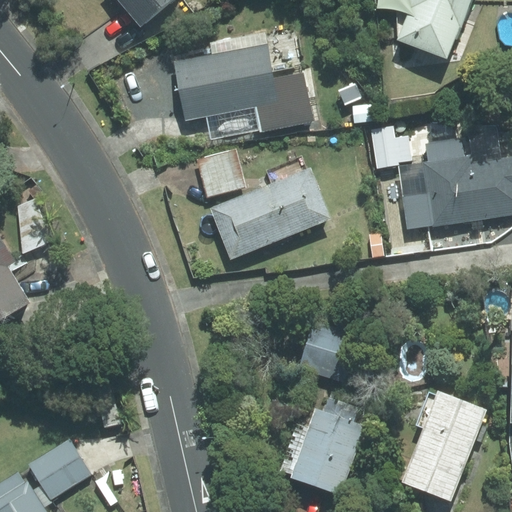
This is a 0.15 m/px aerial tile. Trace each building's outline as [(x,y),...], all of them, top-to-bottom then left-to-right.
[(120,0),(141,25),(171,0),(120,0)] [(407,0),(405,6),(409,7),(396,40),(446,60),(458,27),(462,28),(473,0),(407,0)] [(175,62),(186,120),(278,102),(267,44),(175,62)] [(395,128),(373,133),(381,170),(403,166),(395,128)] [(464,156),(461,139),(426,144),(428,161),(422,162),(427,192),(403,196),(408,229),(432,225),(432,228),(511,215),(511,156),(472,162),(470,154),(464,156)] [(243,190),(230,163),(201,176),(213,204),(243,190)] [(231,259),(332,218),(310,166),(210,207),(231,259)] [(0,322),(31,303),(8,267),(17,261),(0,234),(0,322)] [(300,369),(342,382),(356,334),(315,321),(300,369)] [(116,386),(99,390),(108,428),(125,424),(116,386)] [(481,442),(487,426),(480,424),(486,408),(437,390),(402,482),(450,500),(474,439),(481,442)] [(292,478),(343,496),(366,427),(355,423),(360,408),(329,398),(324,411),(316,408),(292,478)] [(92,474),(69,438),(27,464),(51,500),(92,474)] [(25,481),(17,470),(0,480),(0,511),(47,511),(27,480),(25,481)]
